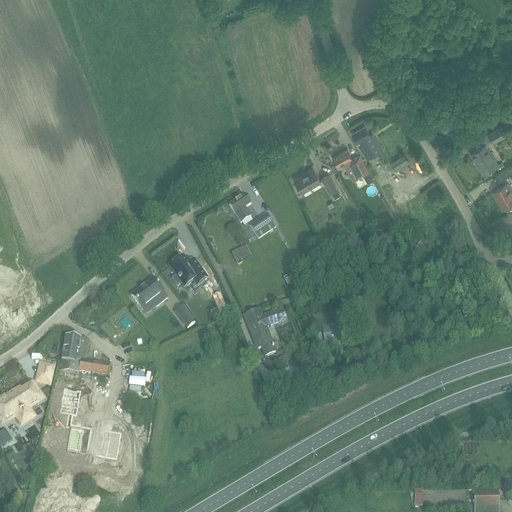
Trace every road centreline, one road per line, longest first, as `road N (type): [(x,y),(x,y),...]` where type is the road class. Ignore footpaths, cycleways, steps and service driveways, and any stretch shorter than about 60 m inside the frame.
road 1 (unclassified): [(0,356),(182,207),(345,110)]
road 2 (primary): [(511,354),(382,404),(201,511)]
road 3 (primary): [(252,511),(407,422),(511,384)]
road 4 (unclassified): [(511,301),(396,111)]
